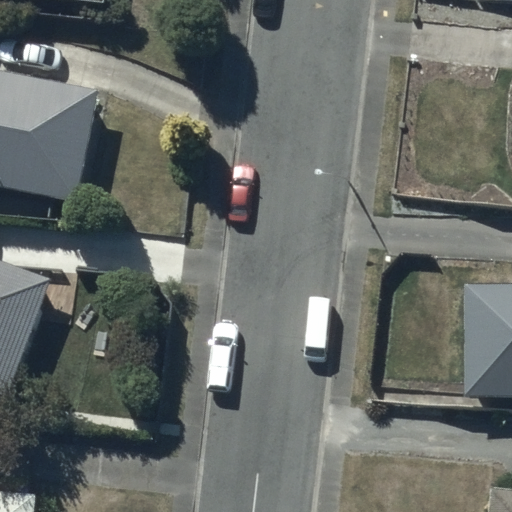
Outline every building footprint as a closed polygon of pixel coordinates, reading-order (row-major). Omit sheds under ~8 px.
[(105,97),(0,76),(0,189),(83,206),(105,97)] [(0,401),(8,404),(53,287),(0,267),(0,401)] [(511,289),(469,290),(470,403),(511,402),(511,289)] [(511,511),(511,497),(494,496),(492,511),(511,511)] [(40,511),(41,504),(0,500),(0,511),(40,511)]
